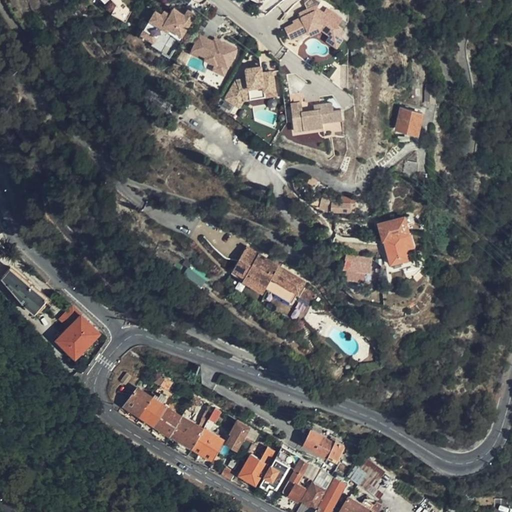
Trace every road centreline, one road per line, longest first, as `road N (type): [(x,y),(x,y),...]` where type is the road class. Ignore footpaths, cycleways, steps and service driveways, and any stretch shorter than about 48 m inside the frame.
road 1 (residential): [(94,150),(140,185),(271,233),(294,250),(309,243),(281,206),(284,176),(305,169),(340,188),(359,188),(414,147)]
road 2 (residential): [(302,393),(283,368),(176,321),(114,279),(56,217),(44,171),(0,109)]
road 3 (tertiary): [(127,338),(94,381),(104,413),(263,511)]
road 4 (tertiary): [(511,391),(494,447),(470,463),(441,460),(382,423),(302,393)]
road 5 (tertiary): [(127,338),(24,242),(0,187)]
road 6 (residential): [(94,150),(102,133),(0,2)]
road 7 (tertiary): [(302,393),(158,339),(127,338)]
road 8 (residential): [(0,58),(94,150)]
